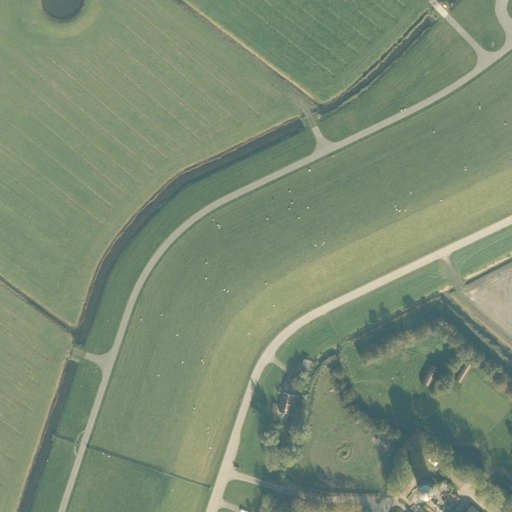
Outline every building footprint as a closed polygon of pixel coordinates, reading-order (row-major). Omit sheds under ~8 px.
[(300,364),(309,367),(313,358),(305,354),(300,364)] [(456,374),(464,379),(473,365),(465,360),(456,374)] [(430,363),(423,378),(432,382),(439,367),(430,363)] [(294,410),(297,396),(283,393),(279,412),(289,414),(291,409),(294,410)] [(428,480),(427,480),(426,480),(424,480),(423,480),(422,480),(421,481),(420,482),(419,483),(418,484),(418,485),(418,486),(418,488),(418,489),(418,490),(419,491),(419,492),(420,493),(421,493),(422,494),(423,495),(424,495),(425,495),(426,495),(427,495),(428,495),(429,494),(430,494),(431,493),(432,492),(432,491),(433,490),(433,489),(433,488),(433,487),(433,486),(433,485),(433,484),(432,483),(431,482),(431,481),(430,481),(429,480),(428,480)] [(494,511),(511,511),(511,509),(496,496),(487,506),(494,511)]
